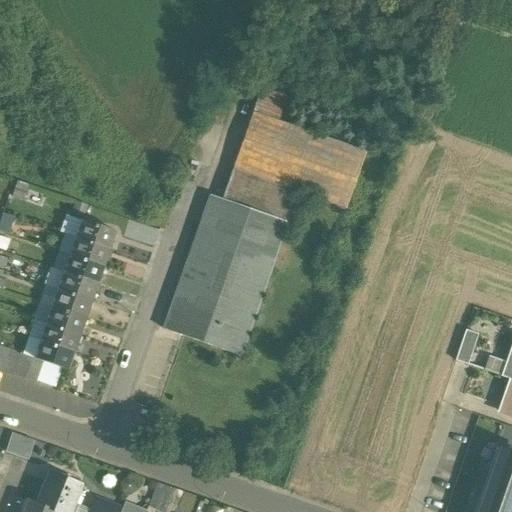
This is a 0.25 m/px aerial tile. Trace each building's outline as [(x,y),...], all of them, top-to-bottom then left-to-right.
[(286,98),(260,89),(256,102),(281,111),(286,98)] [(281,111),(256,102),(252,113),(278,122),(281,111)] [(278,122),(252,113),(232,170),(297,193),(346,211),(367,153),(278,122)] [(297,193),(232,170),(221,202),(286,225),(297,193)] [(221,202),(209,198),(163,330),(240,357),(286,225),(221,202)] [(83,218),(88,205),(75,200),(70,213),(83,218)] [(115,232),(82,221),(76,239),(109,250),(115,232)] [(76,239),(64,235),(59,252),(70,256),(76,239)] [(109,250),(76,239),(70,256),(103,267),(109,250)] [(103,267),(70,256),(65,273),(97,284),(103,267)] [(65,273),(51,268),(45,285),(59,290),(65,273)] [(97,284),(65,273),(59,290),(91,301),(97,284)] [(91,301),(59,290),(53,307),(85,318),(91,301)] [(85,318),(53,307),(47,324),(79,336),(85,318)] [(79,336),(47,324),(41,341),(73,353),(79,336)] [(465,331),(455,361),(468,365),(478,336),(465,331)] [(73,353),(41,341),(35,359),(42,362),(67,370),(73,353)] [(11,351),(1,348),(0,351),(0,370),(4,372),(11,351)] [(21,355),(11,351),(4,372),(14,376),(21,355)] [(31,358),(21,355),(14,376),(24,379),(31,358)] [(505,363),(489,357),(484,371),(504,378),(509,364),(505,363)] [(35,359),(31,358),(24,379),(35,383),(42,362),(35,359)] [(511,380),(510,380),(499,412),(511,416),(511,380)] [(511,445),(511,426),(499,425),(497,444),(511,445)] [(5,452),(39,463),(46,443),(12,432),(5,452)] [(511,511),(511,454),(504,451),(480,511),(511,511)] [(37,505),(36,505),(52,511),(71,511),(82,486),(83,486),(83,485),(49,472),(48,473),(49,473),(37,505)] [(21,511),(26,501),(15,496),(8,511),(21,511)] [(37,505),(28,501),(23,511),(52,511),(36,505),(37,505)]
